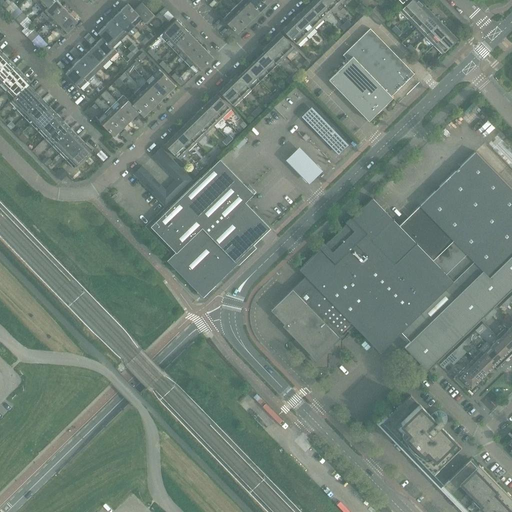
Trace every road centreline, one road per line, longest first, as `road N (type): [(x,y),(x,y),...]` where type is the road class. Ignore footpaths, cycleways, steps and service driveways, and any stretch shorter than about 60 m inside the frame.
road 1 (residential): [(0,144),(46,191),(87,194),(232,59)]
road 2 (secondary): [(249,277),(466,66)]
road 3 (unclassified): [(226,318),(189,335),(7,511)]
road 4 (secondary): [(251,355),(401,511)]
